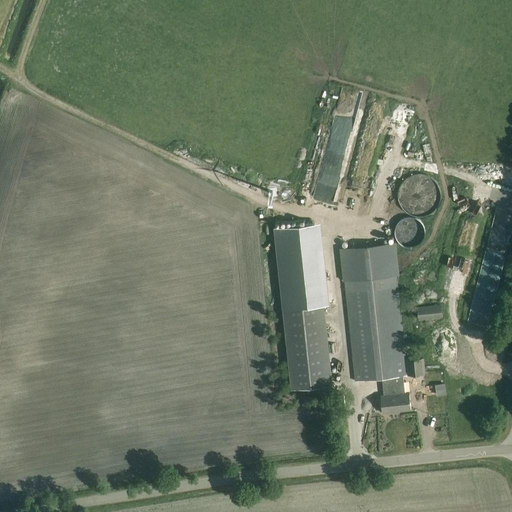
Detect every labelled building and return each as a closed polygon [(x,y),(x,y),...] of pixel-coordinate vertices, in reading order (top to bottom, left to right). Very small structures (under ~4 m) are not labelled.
[(374,127),(367,134),(375,141),(382,133),(374,127)] [(415,194),(420,186),(409,180),(405,188),(415,194)] [(488,271),(498,274),(511,227),(511,192),(508,191),(499,220),(503,221),(488,271)] [(437,192),(432,202),(439,205),(443,195),(437,192)] [(344,216),(340,226),(350,230),(353,220),(344,216)] [(348,316),(352,356),(354,372),(355,382),(383,379),(384,396),(381,396),(382,414),(411,411),(409,393),(405,393),(403,377),(407,376),(426,374),(424,358),(405,360),(401,315),(396,276),(396,275),(393,244),(391,244),(341,249),(344,280),(344,281),(345,285),(348,316)] [(419,319),(443,317),(442,304),(418,306),(419,319)] [(283,309),(291,389),(332,385),(324,305),(283,309)] [(443,394),(452,393),(451,381),(441,383),(443,394)]
